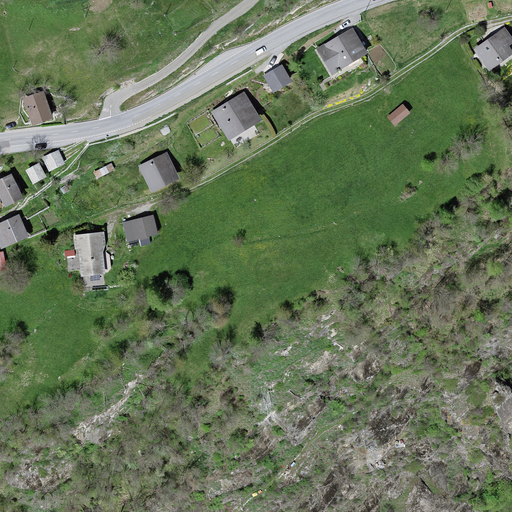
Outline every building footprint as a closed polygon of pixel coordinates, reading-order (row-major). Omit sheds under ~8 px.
[(511,39),(504,28),(474,49),(486,66),(507,51),(504,46),(511,40),(511,39)] [(358,29),(325,51),(344,80),(377,58),(358,29)] [(289,68),(271,79),(282,98),(300,87),(289,68)] [(249,92),(216,114),(237,145),(269,123),(249,92)] [(51,97),(32,106),(41,128),(61,120),(51,97)] [(403,103),(388,117),(397,127),(412,113),(403,103)] [(64,153),(51,160),(58,173),(71,166),(64,153)] [(172,153),(145,168),(160,195),(187,180),(172,153)] [(47,165),(34,172),(43,187),(55,180),(47,165)] [(19,174),(1,185),(16,211),(35,200),(19,174)] [(164,213),(133,224),(141,247),(172,236),(164,213)] [(19,214),(0,222),(0,246),(1,249),(28,237),(19,214)] [(114,235),(83,238),(99,282),(125,277),(114,235)]
